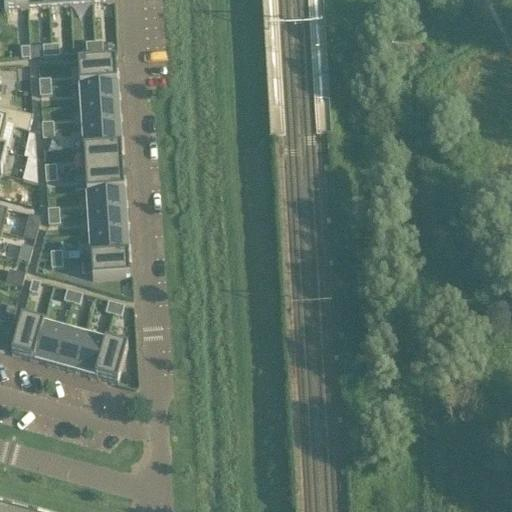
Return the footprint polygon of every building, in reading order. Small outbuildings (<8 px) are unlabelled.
[(28,13),(27,0),(3,0),(5,14),(28,13)] [(27,0),(28,13),(49,11),(48,0),(27,0)] [(69,0),(48,0),(49,11),(70,10),(69,0)] [(69,0),(70,10),(91,9),(90,0),(69,0)] [(90,0),(91,9),(114,7),(113,0),(90,0)] [(102,45),(94,46),(95,57),(103,57),(102,45)] [(94,46),(85,46),(86,58),(95,57),(94,46)] [(51,48),(42,49),(43,61),(52,60),(51,48)] [(59,48),(51,48),(52,60),(60,60),(59,48)] [(29,50),(21,50),(22,62),(30,61),(29,50)] [(78,66),(80,87),(117,85),(116,63),(78,66)] [(39,92),(51,91),(50,82),(38,83),(39,92)] [(81,109),(119,107),(117,85),(80,87),(81,109)] [(51,91),(39,92),(40,100),(51,99),(51,91)] [(82,131),(120,129),(119,107),(81,109),(82,131)] [(0,128),(13,132),(27,135),(28,135),(32,119),(0,110),(0,128)] [(42,134),(54,134),(53,125),(41,126),(42,134)] [(0,153),(7,155),(13,132),(0,128),(0,153)] [(82,131),(84,153),(122,150),(120,129),(82,131)] [(54,142),(54,134),(42,134),(43,143),(54,142)] [(26,149),(24,160),(36,163),(35,151),(26,149)] [(84,153),(85,174),(123,172),(122,150),(84,153)] [(45,177),(57,176),(56,168),(44,169),(45,177)] [(123,172),(85,174),(87,196),(124,194),(123,172)] [(27,184),(38,187),(37,176),(29,174),(27,184)] [(57,176),(45,177),(45,186),(57,185),(57,176)] [(126,216),(124,194),(87,196),(88,218),(126,216)] [(47,212),(48,221),(59,220),(59,211),(47,212)] [(88,218),(90,240),(127,237),(126,216),(88,218)] [(29,217),(23,241),(35,244),(40,224),(40,220),(29,217)] [(60,228),(59,220),(48,221),(48,229),(60,228)] [(90,240),(91,261),(129,259),(127,237),(90,240)] [(22,248),(17,263),(29,266),(33,251),(22,248)] [(51,264),(62,263),(62,255),(50,256),(51,264)] [(130,281),(129,259),(91,261),(92,283),(130,281)] [(63,271),(62,263),(51,264),(51,272),(63,271)] [(9,273),(6,284),(22,289),(25,278),(9,273)] [(37,297),(40,286),(32,284),(29,295),(37,297)] [(64,305),(72,307),(75,296),(67,293),(64,305)] [(83,298),(75,296),(72,307),(80,309),(83,298)] [(105,316),(113,318),(116,307),(108,305),(105,316)] [(124,309),(116,307),(113,318),(121,321),(124,309)] [(5,318),(2,329),(10,332),(14,320),(5,318)] [(12,357),(33,364),(44,327),(22,321),(12,357)] [(33,364),(54,369),(64,333),(44,327),(33,364)] [(0,353),(4,355),(10,332),(2,329),(0,328),(0,353)] [(85,339),(64,333),(54,369),(75,375),(85,339)] [(96,381),(106,345),(85,339),(75,375),(96,381)] [(106,345),(96,381),(118,387),(128,351),(106,345)]
